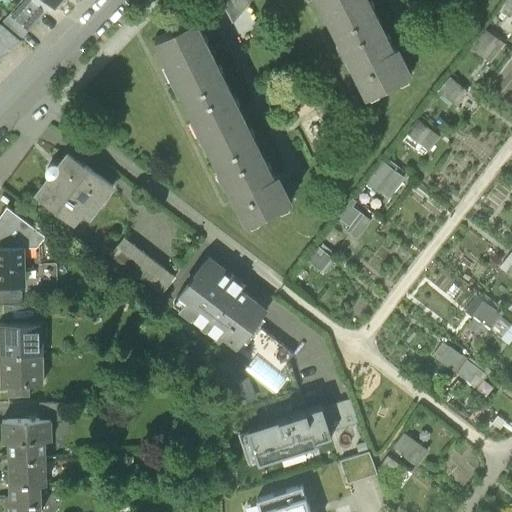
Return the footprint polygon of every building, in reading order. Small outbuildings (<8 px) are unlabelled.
[(20,40),(51,3),(47,0),(20,0),(0,23),(20,40)] [(221,0),(232,21),(250,0),(221,0)] [(319,0),(367,95),(413,73),(402,51),(399,45),(394,47),(370,0),(319,0)] [(155,42),(247,225),(293,202),(281,179),(279,174),(274,177),(244,116),(212,51),(197,22),(155,42)] [(21,42),(20,40),(0,23),(0,63),(2,63),(0,58),(11,52),(10,49),(21,42)] [(471,49),(485,59),(499,40),(486,30),(471,49)] [(438,92),(451,103),(463,88),(449,77),(438,92)] [(406,134),(419,144),(431,130),(418,119),(406,134)] [(67,154),(35,196),(79,230),(111,188),(67,154)] [(367,184),(386,197),(401,177),(382,163),(367,184)] [(345,231),(350,234),(363,216),(351,207),(355,203),(352,201),(338,219),(349,226),(345,231)] [(7,206),(0,217),(0,247),(25,247),(33,247),(32,224),(7,206)] [(159,297),(174,278),(122,238),(107,257),(159,297)] [(25,247),(0,247),(0,283),(24,284),(25,284),(25,247)] [(308,262),(320,272),(331,258),(318,248),(308,262)] [(208,256),(180,292),(188,298),(180,307),(234,349),(265,308),(240,289),(244,283),(208,256)] [(0,303),(4,304),(22,304),(22,290),(24,290),(24,284),(0,283),(0,303)] [(499,313),(481,299),(469,314),(487,328),(499,313)] [(35,303),(22,304),(4,304),(4,318),(35,318),(35,303)] [(511,324),(501,317),(491,330),(501,337),(511,324)] [(0,324),(0,353),(41,353),(41,324),(0,324)] [(461,356),(448,346),(437,359),(451,370),(461,356)] [(42,384),(41,353),(0,353),(0,384),(7,385),(29,384),(42,384)] [(482,372),(465,359),(455,372),(469,383),(476,375),(479,377),(482,372)] [(29,397),(29,384),(7,385),(7,398),(29,397)] [(39,404),(40,420),(51,420),(66,420),(66,403),(39,404)] [(321,408),(246,432),(257,466),(317,447),(316,443),(331,438),(321,408)] [(8,441),(8,459),(45,458),(44,439),(52,439),(51,420),(40,420),(2,422),(2,441),(8,441)] [(392,448),(409,460),(415,450),(420,454),(424,448),(403,434),(392,448)] [(376,470),(392,482),(399,473),(403,476),(407,471),(386,456),(376,470)] [(45,485),(45,458),(8,459),(9,486),(39,485),(45,485)] [(40,511),(39,485),(9,486),(10,499),(4,500),(4,511),(40,511)] [(259,500),(262,511),(312,511),(303,485),(259,500)]
